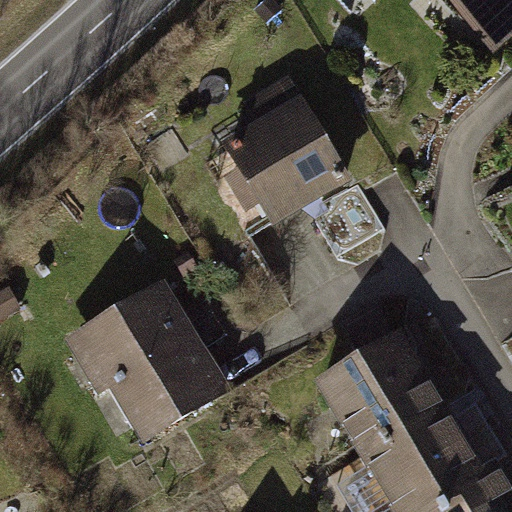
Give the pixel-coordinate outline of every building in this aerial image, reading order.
[(511,0),(442,0),(503,61),(511,51),(511,0)] [(254,122),(221,140),(239,171),(225,179),(222,196),(232,213),(246,217),(260,209),(274,233),(357,186),(293,73),(242,101),(254,122)] [(168,288),(69,343),(100,399),(116,390),(148,448),(232,401),(168,288)] [(8,294),(0,297),(0,324),(19,315),(8,294)] [(322,390),(369,461),(452,406),(405,335),(322,390)] [(463,511),(504,485),(452,406),(369,461),(402,511),(463,511)] [(511,511),(511,482),(511,481),(504,485),(463,511),(511,511)]
